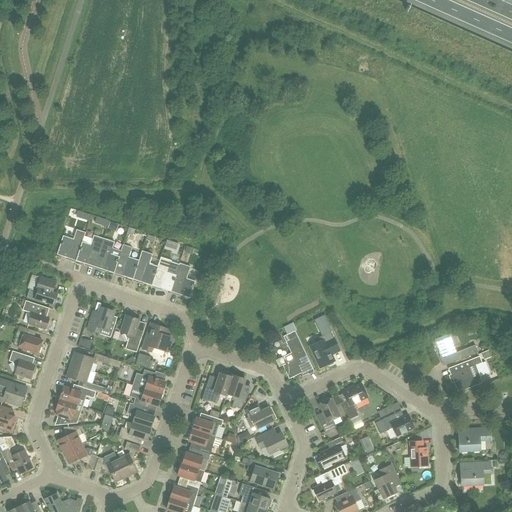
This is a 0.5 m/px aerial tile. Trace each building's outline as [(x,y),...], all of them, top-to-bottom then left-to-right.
[(82,242),(84,236),(85,232),(76,229),(73,239),(63,236),(61,241),(60,244),(57,255),(68,258),(71,251),(78,253),(82,242)] [(97,259),(104,239),(94,235),(93,238),(84,236),(82,242),(78,253),(76,261),(87,265),(90,257),(97,259)] [(119,256),(122,248),(114,245),(115,242),(104,239),(97,259),(105,262),(102,269),(114,273),(119,256)] [(139,260),(129,257),(132,248),(123,245),(122,248),(119,256),(114,273),(133,279),(139,260)] [(149,264),(152,257),(153,254),(142,251),(139,260),(133,279),(152,286),(158,266),(149,264)] [(161,257),(160,260),(158,266),(152,286),(159,288),(171,292),(176,275),(179,265),(171,262),(171,260),(161,257)] [(198,272),(190,269),(190,267),(180,263),(179,265),(176,275),(171,292),(190,298),(193,287),(193,288),(194,285),(198,272)] [(27,297),(34,299),(54,306),(58,294),(53,292),(56,282),(38,276),(33,290),(32,290),(31,290),(30,290),(29,291),(29,292),(27,296),(27,297)] [(46,330),(46,328),(50,318),(46,317),(49,308),(26,301),(22,310),(31,313),(27,324),(46,330)] [(117,317),(112,316),(114,311),(101,307),(97,320),(91,319),(87,330),(98,334),(100,328),(112,332),(110,337),(111,337),(117,317)] [(136,329),(136,328),(139,320),(126,315),(120,332),(124,334),(126,338),(128,339),(125,349),(136,353),(143,333),(137,332),(136,329)] [(328,326),(330,326),(325,315),(320,317),(325,328),(328,326)] [(169,329),(166,328),(151,323),(142,349),(151,352),(152,347),(166,352),(167,347),(170,348),(172,341),(170,340),(170,337),(167,336),(169,329)] [(286,326),(288,332),(295,328),(293,323),(286,326)] [(33,330),(27,328),(19,326),(15,337),(22,339),(19,347),(38,353),(42,341),(30,337),(33,330)] [(314,371),(298,337),(295,331),(283,336),(291,353),(283,356),(286,361),(284,362),(285,364),(282,365),(289,379),(306,371),(307,372),(312,370),(313,371),(314,371)] [(318,340),(319,342),(311,346),(310,346),(320,368),(334,361),(331,355),(340,350),(334,338),(331,332),(329,333),(329,332),(327,333),(322,336),(317,338),(318,340)] [(449,334),(434,340),(441,356),(442,355),(444,359),(450,357),(452,363),(478,352),(475,345),(456,352),(449,334)] [(91,341),(84,339),(82,345),(89,348),(91,341)] [(12,351),(9,361),(12,362),(16,370),(15,373),(19,375),(20,376),(23,377),(24,376),(30,378),(34,366),(32,365),(34,358),(12,351)] [(70,365),(90,371),(92,363),(96,364),(97,361),(97,360),(94,359),(74,352),(70,365)] [(99,362),(111,366),(119,368),(121,362),(113,359),(101,355),(95,354),(94,359),(97,360),(97,361),(99,362)] [(133,356),(127,360),(128,362),(130,365),(131,364),(136,361),(133,356)] [(482,383),(475,365),(482,363),(479,356),(457,365),(459,371),(448,375),(451,383),(454,382),(458,393),(482,383)] [(137,358),(135,365),(154,371),(156,364),(137,358)] [(86,383),(90,371),(70,365),(67,377),(86,383)] [(133,385),(162,394),(166,383),(153,379),(155,373),(144,370),(143,375),(137,373),(133,385)] [(207,384),(202,399),(215,403),(216,397),(219,398),(220,394),(226,396),(233,375),(232,375),(232,377),(220,373),(216,386),(207,384)] [(233,375),(226,396),(227,394),(233,396),(231,400),(234,401),(232,406),(240,409),(246,401),(248,395),(241,393),(245,379),(233,375)] [(0,378),(0,401),(2,402),(3,400),(21,406),(25,394),(27,387),(15,383),(0,378)] [(108,389),(104,388),(88,382),(86,388),(110,396),(112,390),(111,390),(108,389)] [(343,393),(346,401),(342,403),(349,419),(358,415),(353,404),(368,397),(361,384),(343,393)] [(158,406),(162,394),(133,385),(130,397),(135,398),(133,404),(144,407),(146,402),(158,406)] [(110,396),(86,388),(77,386),(76,391),(63,387),(59,399),(77,404),(79,398),(85,400),(86,396),(94,398),(95,395),(108,400),(110,396)] [(325,416),(318,419),(325,433),(336,427),(333,420),(340,416),(331,398),(319,404),(325,416)] [(75,411),(77,404),(59,399),(56,410),(57,411),(56,415),(67,419),(67,424),(77,423),(81,412),(75,411)] [(156,419),(154,418),(155,417),(142,412),(143,407),(130,403),(127,413),(135,416),(132,423),(151,429),(152,424),(154,424),(156,419)] [(0,429),(1,427),(3,428),(3,430),(12,433),(16,422),(14,422),(16,417),(8,415),(10,409),(0,405),(0,429)] [(257,405),(245,411),(248,417),(246,418),(252,431),(256,429),(275,420),(274,420),(269,408),(260,412),(257,405)] [(390,406),(377,412),(380,418),(393,412),(390,406)] [(107,434),(107,433),(109,427),(112,418),(103,415),(100,425),(104,433),(107,434)] [(380,434),(387,430),(393,428),(396,436),(414,428),(408,415),(395,421),(393,415),(375,423),(380,434)] [(196,418),(192,429),(209,435),(216,437),(219,426),(221,426),(223,421),(209,416),(207,422),(196,418)] [(147,440),(151,429),(132,423),(130,430),(122,427),(119,437),(132,441),(134,436),(147,440)] [(63,452),(81,443),(78,436),(82,434),(78,426),(63,428),(64,433),(67,433),(68,435),(57,440),(63,452)] [(458,430),(459,437),(460,452),(480,451),(479,441),(490,440),(490,428),(458,430)] [(216,437),(209,435),(192,429),(188,441),(200,445),(198,450),(199,451),(210,454),(216,437)] [(267,433),(256,439),(260,449),(266,446),(269,454),(287,445),(281,433),(270,439),(267,433)] [(334,464),(334,463),(345,457),(339,445),(343,443),(341,437),(330,442),(332,448),(321,453),(322,456),(316,459),(322,471),(334,464)] [(422,441),(409,442),(411,467),(428,466),(427,448),(423,448),(422,441)] [(118,460),(126,477),(137,472),(131,459),(133,458),(135,452),(138,453),(141,446),(127,442),(125,449),(130,450),(128,454),(118,460)] [(81,443),(63,452),(69,464),(80,458),(82,461),(87,463),(85,468),(92,470),(97,455),(90,453),(89,456),(87,455),(81,443)] [(8,448),(2,451),(12,471),(17,468),(20,474),(33,468),(24,450),(12,456),(8,448)] [(204,471),(210,454),(199,451),(197,456),(186,452),(182,464),(204,471)] [(126,477),(118,460),(114,452),(102,458),(98,457),(94,471),(100,473),(101,469),(107,471),(109,470),(115,482),(126,477)] [(250,459),(248,466),(247,470),(254,473),(252,480),(251,480),(273,488),(274,487),(273,487),(277,475),(278,475),(277,475),(278,474),(263,470),(265,464),(250,459)] [(471,463),(460,464),(461,471),(461,486),(483,485),(483,484),(490,484),(490,474),(491,474),(490,462),(471,463)] [(182,464),(181,463),(177,475),(189,479),(187,485),(199,488),(204,471),(182,464)] [(334,486),(338,484),(341,483),(339,478),(340,476),(346,473),(342,465),(320,476),(324,483),(313,488),(314,489),(312,490),(315,495),(316,495),(319,501),(337,492),(334,486)] [(355,467),(354,470),(357,476),(363,473),(359,465),(355,467)] [(383,476),(375,480),(384,498),(397,492),(390,479),(396,476),(391,465),(380,470),(383,476)] [(221,477),(218,483),(222,484),(225,485),(227,479),(221,477)] [(259,489),(247,485),(243,484),(239,495),(244,496),(242,502),(266,510),(267,506),(269,507),(271,500),(269,500),(270,499),(258,495),(259,489)] [(193,505),(199,488),(187,485),(185,490),(173,486),(170,498),(193,505)] [(355,511),(359,511),(355,503),(361,500),(356,488),(339,496),(342,501),(335,504),(339,511),(355,511)] [(57,493),(44,499),(49,511),(79,511),(81,507),(75,505),(76,503),(69,501),(64,504),(61,503),(57,493)] [(191,511),(193,505),(170,498),(166,509),(174,511),(191,511)] [(19,507),(21,511),(41,511),(37,503),(32,506),(29,502),(19,507)] [(265,511),(266,510),(242,502),(238,511),(265,511)]
